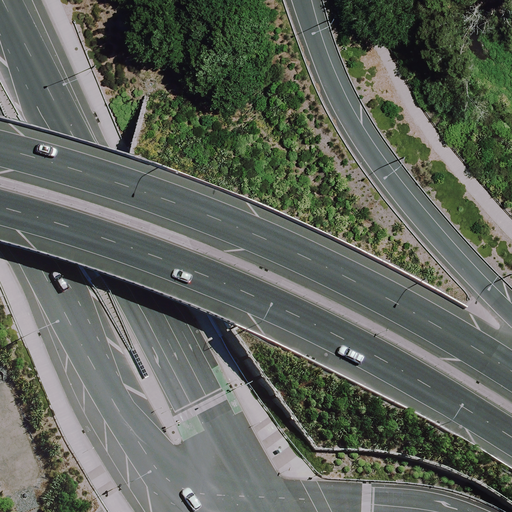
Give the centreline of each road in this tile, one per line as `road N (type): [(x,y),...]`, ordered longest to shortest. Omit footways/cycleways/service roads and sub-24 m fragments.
road 1 (primary): [(0,4),(120,268),(208,428),(270,508)]
road 2 (trunk): [(511,433),(345,335),(195,271),(0,208)]
road 3 (trunk): [(0,150),(254,236),(367,289),(511,373)]
road 4 (trunk): [(303,0),(323,65),(384,172),(511,310)]
road 5 (primary): [(176,511),(122,426),(0,182)]
